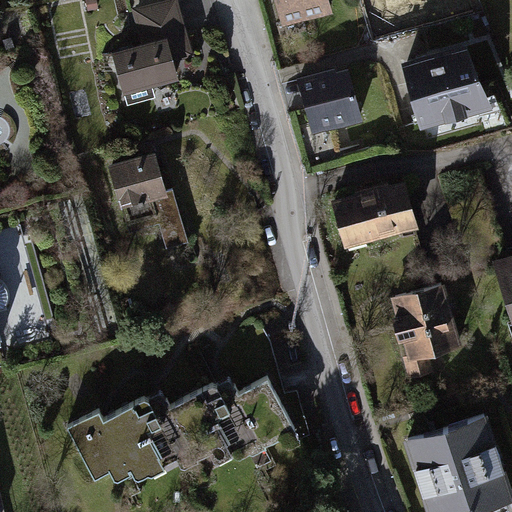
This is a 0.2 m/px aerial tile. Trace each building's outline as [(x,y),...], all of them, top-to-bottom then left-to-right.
[(141,37),(108,46),(121,92),(178,77),(165,32),(182,27),(174,0),(164,0),(133,9),(141,37)] [(328,0),(276,0),(281,19),(331,8),(328,0)] [(471,40),(398,60),(417,128),(490,108),(471,40)] [(345,64),(298,75),(311,127),(358,115),(345,64)] [(149,152),(108,163),(120,206),(149,198),(157,229),(180,223),(172,192),(161,195),(149,152)] [(405,178),(331,198),(343,246),(418,226),(405,178)] [(26,225),(0,231),(0,340),(52,327),(26,225)] [(511,247),(491,254),(511,323),(511,247)] [(440,280),(390,293),(407,356),(457,343),(440,280)] [(151,385),(65,428),(89,477),(109,467),(117,483),(187,448),(200,473),(292,427),(266,376),(230,395),(220,376),(161,405),(151,385)] [(487,411),(405,434),(426,511),(451,511),(511,496),(487,411)]
